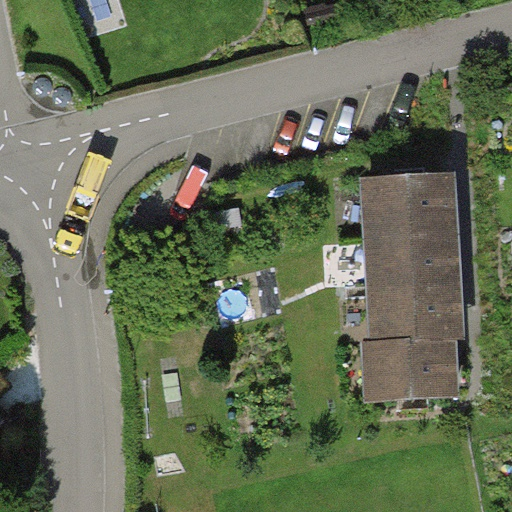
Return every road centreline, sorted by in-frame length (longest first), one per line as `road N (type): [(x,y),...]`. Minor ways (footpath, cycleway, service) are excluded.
road 1 (residential): [(511,33),(20,157)]
road 2 (residential): [(76,511),(75,406),(51,226),(20,157)]
